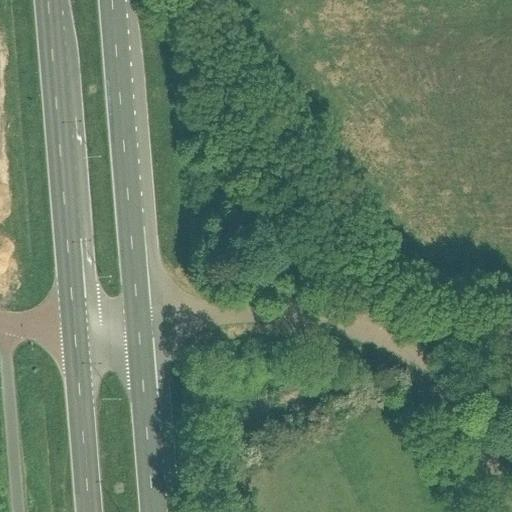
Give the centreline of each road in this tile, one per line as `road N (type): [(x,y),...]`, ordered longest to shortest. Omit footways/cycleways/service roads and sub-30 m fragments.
road 1 (primary): [(47,0),(73,324)]
road 2 (primary): [(138,320),(111,0)]
road 3 (unclassified): [(138,320),(298,313),(361,326),(393,346)]
road 4 (unclassified): [(511,503),(419,370),(393,346)]
road 5 (primary): [(153,511),(138,320)]
road 6 (primary): [(73,324),(89,511)]
